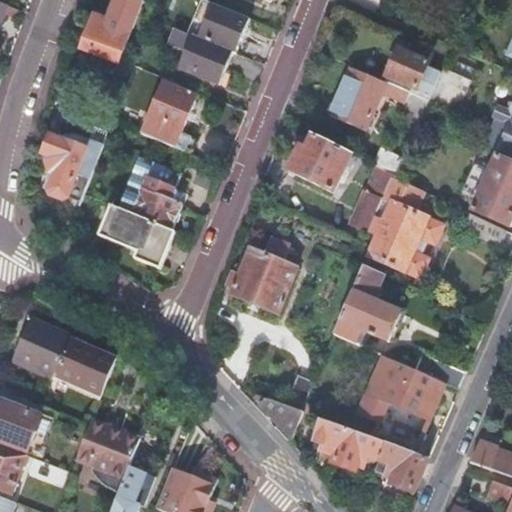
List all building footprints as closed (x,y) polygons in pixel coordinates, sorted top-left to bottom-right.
[(462,0),(456,0),(448,21),(459,25),(469,3),(462,0)] [(238,55),(252,20),(203,1),(189,36),(178,31),(172,47),(189,54),(182,69),(223,86),(235,54),(238,55)] [(97,17),(84,51),(121,65),(133,31),(97,17)] [(414,94),(431,101),(432,98),(437,85),(442,75),(428,68),(429,64),(400,52),(391,72),(390,75),(389,78),(387,81),(414,94)] [(437,85),(432,98),(460,110),(473,81),(445,68),(442,75),(437,85)] [(387,81),(385,85),(353,71),(338,104),(370,118),(382,92),(409,104),(414,94),(387,81)] [(143,136),(177,149),(197,99),(166,86),(152,121),(149,120),(143,136)] [(500,148),(511,152),(511,105),(509,112),(504,110),(500,119),(511,124),(500,148)] [(90,141),(106,147),(108,141),(93,135),(90,141)] [(353,154),(315,136),(314,138),(312,137),(305,149),(303,149),(291,172),(335,193),(353,154)] [(87,151),(52,138),(45,156),(49,158),(47,165),(50,176),(56,178),(51,192),(53,198),(64,202),(70,199),(80,172),(94,177),(96,170),(106,147),(90,141),(87,151)] [(394,177),(397,178),(406,158),(383,148),(375,165),(395,175),(394,177)] [(485,183),(511,194),(511,162),(497,155),(485,183)] [(135,216),(174,232),(184,206),(181,205),(186,193),(178,190),(184,175),(141,158),(120,210),(135,216)] [(80,172),(70,199),(83,204),(86,197),(94,177),(80,172)] [(376,217),(369,233),(379,237),(371,256),(421,278),(429,259),(422,256),(428,241),(436,245),(444,226),(416,214),(426,194),(393,178),(384,200),(392,204),(386,220),(376,217)] [(511,194),(485,183),(474,210),(511,226),(511,223),(511,194)] [(353,226),(369,233),(376,217),(384,200),(368,193),(353,226)] [(120,210),(113,208),(101,239),(139,254),(136,261),(162,271),(178,233),(174,232),(135,216),(120,210)] [(507,232),(471,216),(465,230),(501,247),(507,232)] [(288,264),(295,248),(276,240),(268,255),(254,249),(244,274),(237,272),(231,287),(237,289),(234,295),(283,316),(303,270),(288,264)] [(366,267),(337,339),(360,348),(366,333),(389,343),(402,314),(375,302),(387,276),(366,267)] [(56,375),(72,339),(34,322),(26,340),(35,344),(32,350),(25,367),(54,380),(56,375)] [(118,359),(72,339),(56,375),(104,395),(118,359)] [(35,344),(26,340),(23,346),(32,350),(35,344)] [(446,385),(460,390),(468,372),(412,347),(410,352),(398,347),(392,362),(446,385)] [(430,421),(446,385),(392,362),(387,359),(372,393),(371,392),(361,415),(383,425),(392,405),(430,421)] [(54,380),(53,381),(101,401),(103,396),(104,395),(56,375),(54,380)] [(301,411),(258,395),(257,399),(296,439),(306,413),(304,412),(301,411)] [(4,403),(0,412),(0,441),(30,453),(44,418),(31,414),(34,406),(18,400),(15,407),(4,403)] [(131,469),(142,442),(93,422),(89,433),(77,462),(95,469),(93,472),(94,475),(104,486),(116,494),(120,496),(125,483),(131,469)] [(388,443),(333,423),(324,448),(339,454),(336,461),(359,470),(362,465),(367,467),(371,457),(381,460),(388,443)] [(511,476),(511,453),(498,449),(502,439),(485,433),(472,462),(511,476)] [(388,443),(381,460),(377,471),(398,479),(395,484),(415,492),(430,459),(388,443)] [(0,491),(13,497),(28,459),(0,448),(0,491)] [(135,506),(147,475),(131,469),(125,483),(120,496),(113,511),(139,511),(141,508),(135,506)] [(173,470),(157,510),(163,511),(214,511),(217,505),(210,502),(219,481),(205,476),(202,481),(192,477),(173,470)] [(202,481),(205,476),(195,472),(192,477),(202,481)] [(143,509),(156,478),(147,475),(135,506),(141,508),(143,509)] [(511,503),(511,487),(494,481),(488,495),(511,503)] [(0,497),(0,511),(14,511),(18,505),(0,497)]
